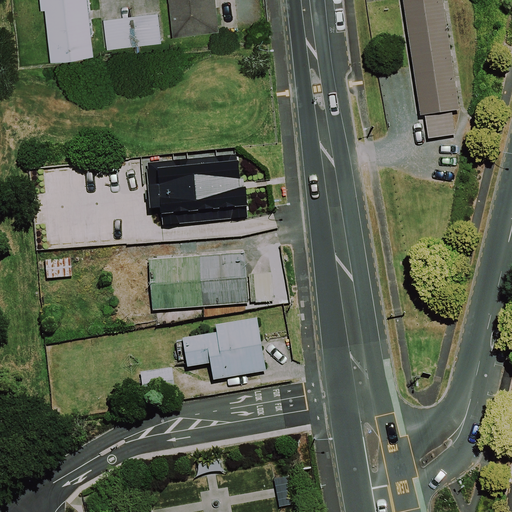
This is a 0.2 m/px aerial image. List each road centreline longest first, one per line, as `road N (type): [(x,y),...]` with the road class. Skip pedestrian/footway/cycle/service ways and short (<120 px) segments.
road 1 (secondary): [(310,0),(355,401),(386,473)]
road 2 (residential): [(386,473),(432,458),(466,413),(511,224)]
